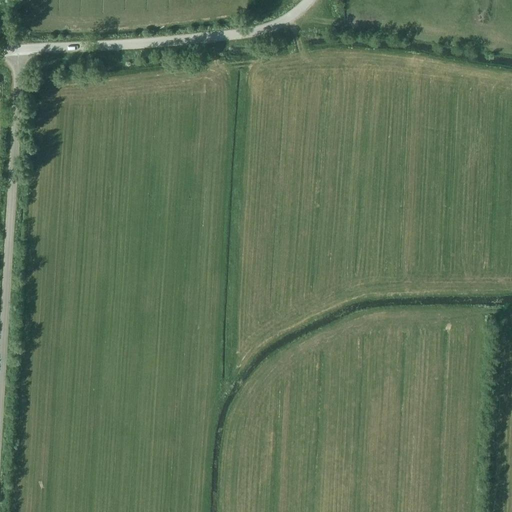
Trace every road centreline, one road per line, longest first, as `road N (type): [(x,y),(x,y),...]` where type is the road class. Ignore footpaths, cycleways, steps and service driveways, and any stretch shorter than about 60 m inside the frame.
road 1 (unclassified): [(0,366),(21,48)]
road 2 (unclassified): [(21,48),(245,32),(275,24),(308,0)]
